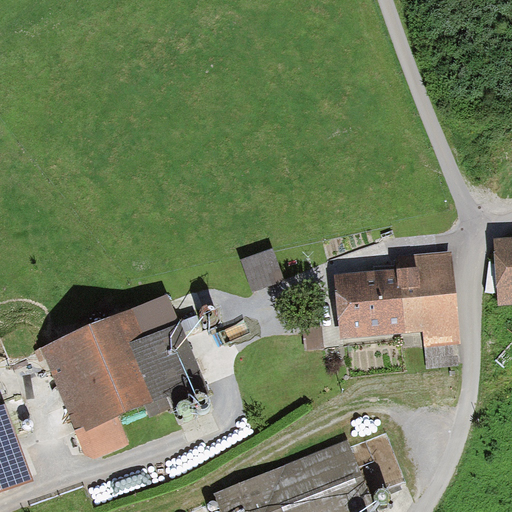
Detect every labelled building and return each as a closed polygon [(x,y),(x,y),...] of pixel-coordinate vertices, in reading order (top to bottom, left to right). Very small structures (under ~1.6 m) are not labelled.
[(405,278),(342,281),(345,337),(424,333),(425,350),(457,349),(451,248),(403,251),(405,278)] [(235,263),(245,292),(279,281),(269,251),(235,263)] [(511,255),(495,255),(495,302),(511,302),(511,255)] [(42,348),(88,456),(127,439),(120,423),(192,393),(167,333),(183,327),(169,294),(42,348)] [(307,328),(307,346),(325,346),(324,327),(307,328)] [(0,409),(0,490),(33,478),(6,407),(0,409)] [(364,511),(372,509),(346,447),(221,499),(225,511),(364,511)]
